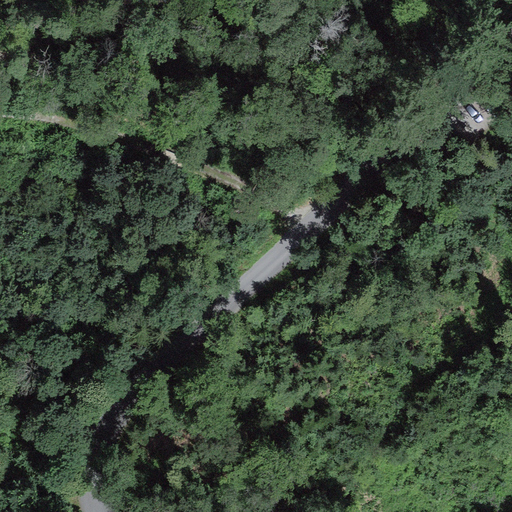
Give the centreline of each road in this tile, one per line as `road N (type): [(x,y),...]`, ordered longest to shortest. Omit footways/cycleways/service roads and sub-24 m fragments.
road 1 (residential): [(98,511),(93,461),(128,396),(511,37)]
road 2 (track): [(0,112),(53,115),(183,157),(308,222)]
